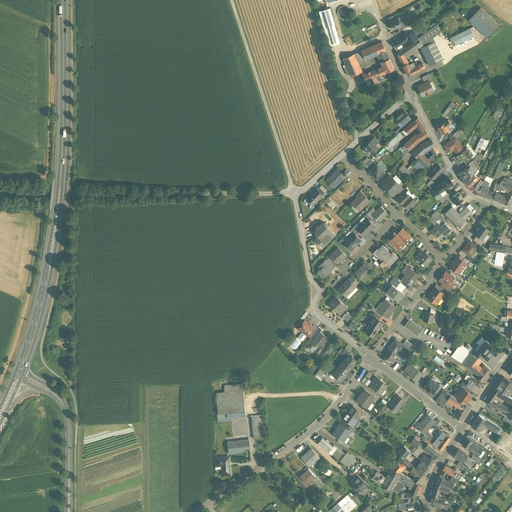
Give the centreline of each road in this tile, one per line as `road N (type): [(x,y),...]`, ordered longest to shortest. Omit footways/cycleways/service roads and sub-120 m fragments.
road 1 (primary): [(21,371),(55,226),(66,0)]
road 2 (track): [(0,194),(299,194)]
road 3 (track): [(0,177),(44,175),(49,38),(40,24),(0,6)]
road 4 (residential): [(371,360),(317,425),(207,504)]
road 5 (track): [(0,379),(24,308),(39,223),(35,214),(0,209)]
road 6 (track): [(230,0),(299,194)]
road 7 (residential): [(341,156),(297,199),(307,268),(322,291)]
road 8 (residential): [(488,201),(461,183),(410,94)]
road 9 (residential): [(444,260),(371,358)]
